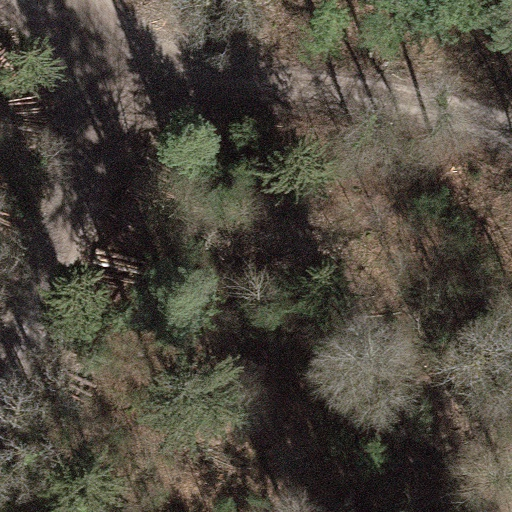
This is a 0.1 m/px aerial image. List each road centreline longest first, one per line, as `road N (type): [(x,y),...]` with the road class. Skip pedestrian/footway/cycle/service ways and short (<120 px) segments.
road 1 (track): [(70,52),(389,89),(511,126)]
road 2 (track): [(70,52),(72,226),(0,381)]
